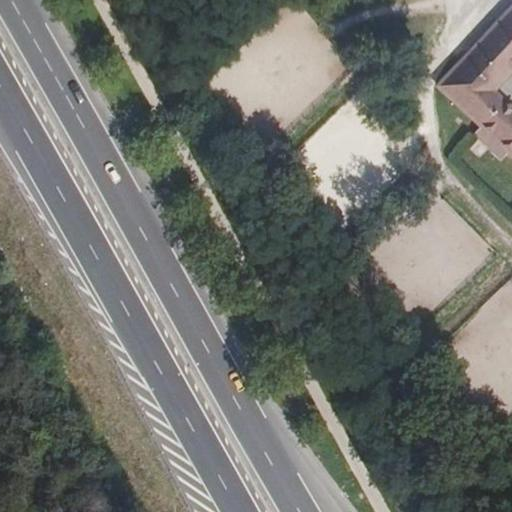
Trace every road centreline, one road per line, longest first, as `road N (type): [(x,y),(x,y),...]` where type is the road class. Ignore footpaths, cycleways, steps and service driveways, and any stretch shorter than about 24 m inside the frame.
road 1 (primary): [(296,511),(10,0)]
road 2 (primary): [(0,86),(237,511)]
